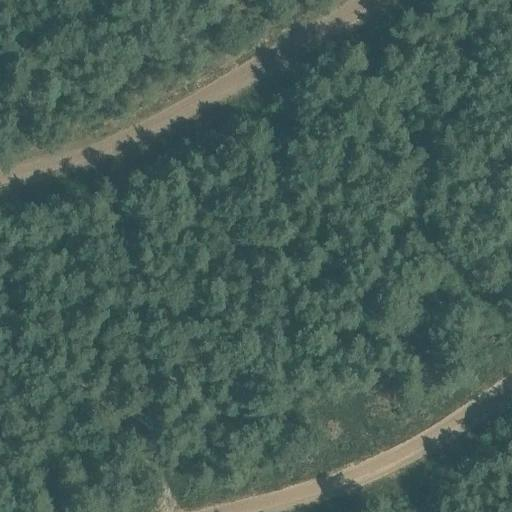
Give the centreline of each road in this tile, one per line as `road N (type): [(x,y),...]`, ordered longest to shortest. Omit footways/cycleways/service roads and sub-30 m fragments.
road 1 (track): [(370,0),(122,140),(0,180)]
road 2 (track): [(511,384),(407,454),(240,511)]
